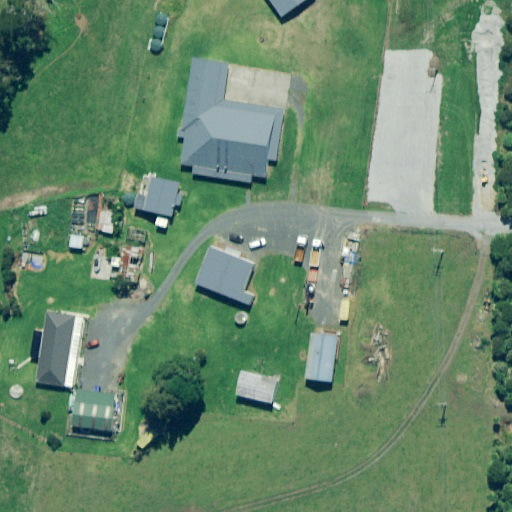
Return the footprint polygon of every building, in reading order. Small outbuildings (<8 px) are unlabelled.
[(284,101),(189,88),(179,159),(274,173),(284,101)] [(173,217),(175,206),(183,208),(186,194),(178,192),(180,184),(152,178),(148,195),(138,193),(135,208),(173,217)] [(117,211),(103,208),(99,230),(113,233),(117,211)] [(84,238),(72,236),(71,247),(82,248),(84,238)] [(255,269),(213,247),(195,282),(237,304),(255,269)] [(140,252),(121,249),(116,280),(136,283),(140,252)] [(31,358),(41,360),(38,382),(74,388),(85,319),(49,313),(46,330),(36,329),(31,358)] [(333,382),(339,336),(312,333),(307,379),(333,382)] [(280,378),(242,371),(237,396),(275,403),(280,378)] [(115,394),(76,390),(72,426),(110,431),(115,394)]
